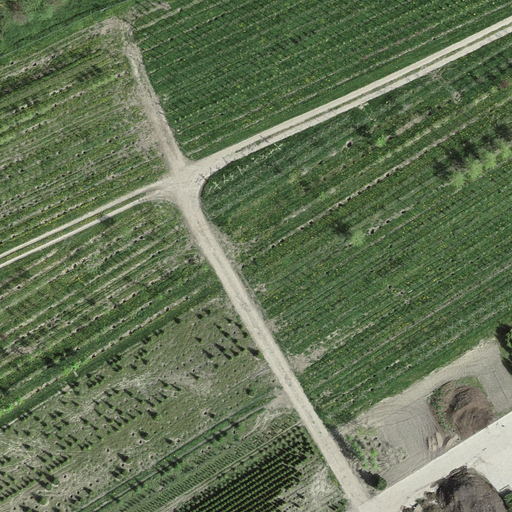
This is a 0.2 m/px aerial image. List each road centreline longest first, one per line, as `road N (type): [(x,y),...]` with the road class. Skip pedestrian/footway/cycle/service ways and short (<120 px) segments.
road 1 (track): [(0,261),(511,32)]
road 2 (track): [(365,511),(177,180)]
road 3 (track): [(357,511),(511,423)]
